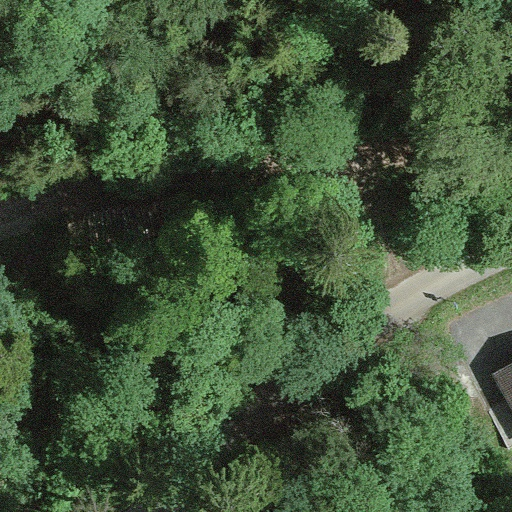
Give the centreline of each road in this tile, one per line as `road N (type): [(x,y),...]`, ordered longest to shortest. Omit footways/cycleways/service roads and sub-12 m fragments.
road 1 (unclassified): [(376,321),(263,411),(158,511)]
road 2 (residential): [(511,248),(376,321)]
